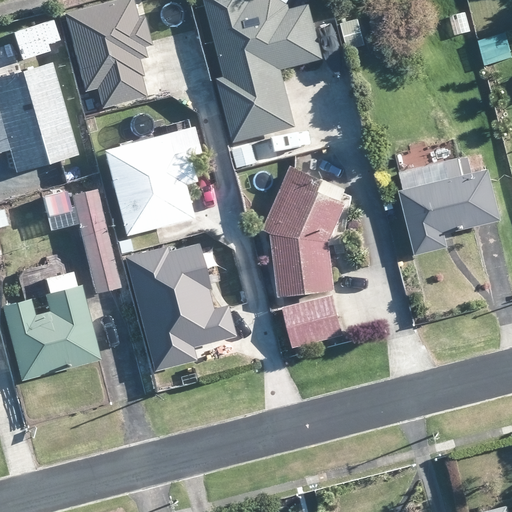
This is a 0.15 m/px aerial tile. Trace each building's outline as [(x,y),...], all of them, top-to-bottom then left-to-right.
[(139,21),(133,0),(129,0),(68,15),(87,93),(99,90),(104,111),(149,101),(139,61),(151,43),(145,20),(139,21)] [(264,0),(258,1),(257,0),(214,0),(233,79),(225,81),(240,143),(303,129),(288,69),(329,59),(320,20),(317,6),(308,8),(301,10),(285,0),(264,0)] [(58,20),(19,33),(28,60),(56,51),(54,47),(66,43),(58,20)] [(511,62),(511,36),(483,43),(489,68),(511,62)] [(60,49),(64,62),(72,59),(69,47),(60,49)] [(84,155),(57,62),(17,74),(13,61),(0,64),(0,95),(5,113),(0,114),(0,154),(6,152),(15,149),(22,172),(84,155)] [(210,158),(208,149),(199,116),(138,132),(149,174),(210,158)] [(283,159),(283,158),(278,141),(259,146),(264,164),(264,165),(283,159)] [(476,230),(497,225),(511,221),(511,203),(504,170),(480,176),(476,157),(457,162),(461,180),(411,191),(408,192),(423,255),(441,250),(454,247),(457,246),(454,235),(476,230)] [(343,292),(337,243),(354,204),(330,193),(335,183),(299,167),(279,210),(271,230),(279,234),(288,298),(343,292)] [(100,294),(116,290),(125,288),(100,188),(76,193),(97,284),(100,294)] [(71,214),(69,194),(47,196),(50,217),(71,214)] [(0,212),(0,229),(14,225),(9,209),(0,212)] [(210,275),(222,272),(215,249),(227,245),(220,217),(187,226),(156,234),(137,239),(129,241),(152,327),(219,309),(210,275)] [(29,235),(27,241),(30,245),(35,247),(40,245),(41,239),(39,235),(34,233),(29,235)] [(107,361),(89,286),(84,288),(80,273),(72,275),(57,278),(53,279),(56,294),(51,295),(55,313),(41,316),(37,301),(9,308),(27,380),(102,363),(107,361)] [(300,348),(350,335),(339,295),(290,309),(300,348)] [(511,511),(511,502),(477,511),(511,511)]
